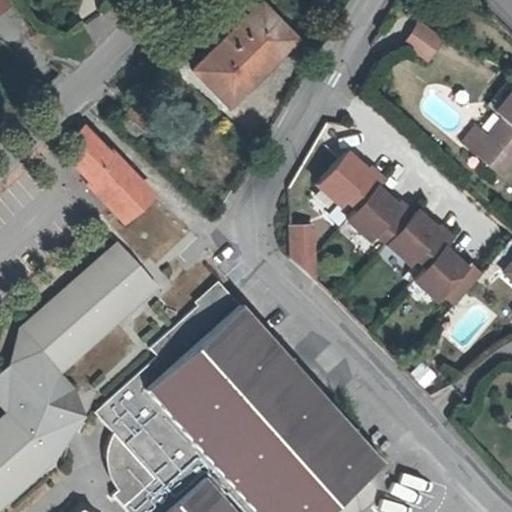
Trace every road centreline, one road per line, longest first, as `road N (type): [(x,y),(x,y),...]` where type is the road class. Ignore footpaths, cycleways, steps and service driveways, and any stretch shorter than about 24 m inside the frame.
road 1 (residential): [(508,511),(248,255),(235,232),(241,199),(369,0)]
road 2 (secondary): [(169,0),(0,156)]
